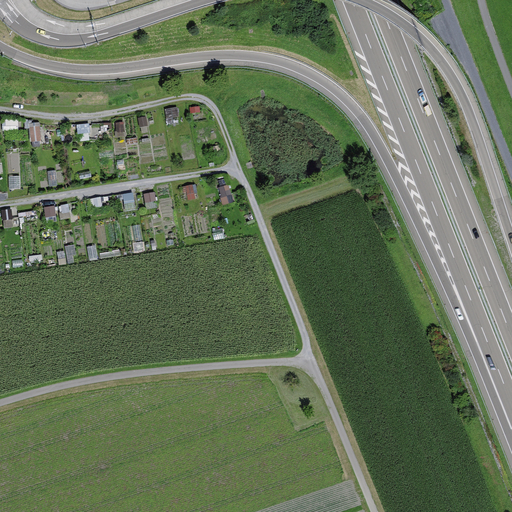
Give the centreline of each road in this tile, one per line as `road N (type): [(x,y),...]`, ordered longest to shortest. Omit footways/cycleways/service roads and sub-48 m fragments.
road 1 (motorway): [(0,45),(84,69),(261,59),(341,97),(411,205),(511,427)]
road 2 (residential): [(374,511),(313,359),(112,376),(0,406)]
road 3 (track): [(313,359),(237,167),(0,205)]
road 4 (motorway): [(351,0),(511,405)]
road 5 (motorway): [(511,338),(378,0)]
road 6 (track): [(0,108),(94,116),(196,95),(210,99),(237,167)]
road 7 (motorway): [(511,233),(452,75),(408,23),(367,0)]
road 8 (motorway): [(209,0),(73,40),(31,30),(0,0)]
road 9 (track): [(443,0),(511,169)]
